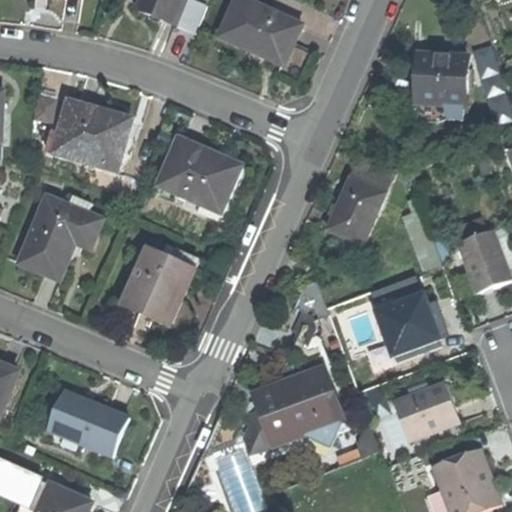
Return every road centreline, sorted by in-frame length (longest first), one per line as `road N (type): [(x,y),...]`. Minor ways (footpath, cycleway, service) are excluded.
road 1 (residential): [(0,40),(118,65),(313,141)]
road 2 (residential): [(313,141),(202,395)]
road 3 (residential): [(0,314),(202,395)]
road 4 (residential): [(377,0),(313,141)]
road 5 (residential): [(202,395),(153,511)]
